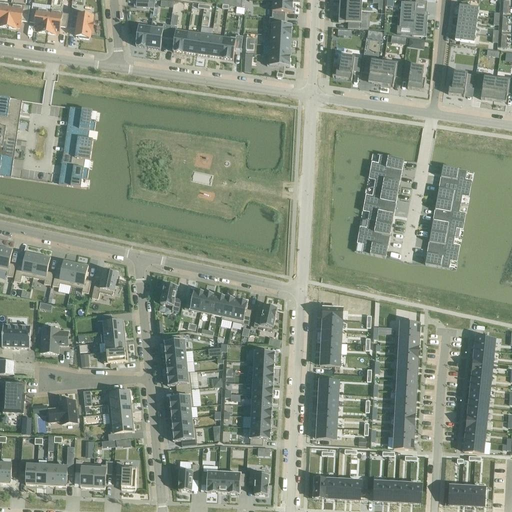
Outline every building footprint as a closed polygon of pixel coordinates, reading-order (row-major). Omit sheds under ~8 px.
[(136,1),(136,9),(155,10),(155,2),(136,1)] [(0,3),(0,27),(8,29),(12,5),(0,3)] [(273,3),(272,20),(285,20),(285,14),(293,15),(293,11),(293,4),(273,3)] [(339,7),(339,13),(362,14),(362,4),(340,3),(340,7),(339,7)] [(401,4),(399,28),(413,29),(412,38),(426,39),(427,24),(425,24),(425,20),(427,21),(428,14),(415,13),(416,5),(401,4)] [(12,5),(8,29),(17,30),(17,29),(20,29),(21,23),(28,23),(30,8),(12,5)] [(32,10),(30,24),(36,25),(35,31),(39,32),(38,33),(47,35),(50,13),(51,7),(38,5),(37,11),(32,10)] [(460,7),(459,16),(477,18),(478,10),(460,7)] [(50,13),(47,35),(55,36),(56,34),(59,35),(60,28),(67,29),(68,16),(50,13)] [(73,13),(71,30),(77,31),(76,37),(79,38),(79,39),(89,41),(89,39),(90,39),(90,34),(92,34),(94,24),(92,24),(93,16),(73,13)] [(339,14),(338,24),(348,25),(348,30),(361,31),(362,15),(339,14)] [(459,16),(458,25),(476,27),(477,18),(459,16)] [(270,20),(269,36),(271,37),(291,38),(291,37),(292,37),(292,30),(292,27),(285,27),(285,20),(272,20),(270,20)] [(139,25),(136,48),(138,48),(146,49),(148,50),(151,27),(139,25)] [(458,25),(457,33),(475,36),(476,27),(458,25)] [(151,27),(148,50),(161,51),(162,40),(168,40),(170,27),(163,26),(163,29),(151,27)] [(170,27),(168,40),(175,41),(173,53),(176,54),(175,54),(183,55),(185,55),(189,33),(188,33),(188,35),(177,33),(177,28),(170,27)] [(189,33),(185,55),(197,57),(200,34),(189,33)] [(457,33),(456,42),(474,45),(475,36),(457,33)] [(200,34),(197,57),(209,58),(212,36),(200,34)] [(212,36),(209,58),(221,60),(224,38),(212,36)] [(265,36),(265,46),(271,47),(291,48),(291,38),(271,37),(269,36),(265,36)] [(224,38),(221,60),(223,61),(231,62),(233,62),(235,50),(241,51),(243,38),(236,37),(236,40),(224,38)] [(264,46),(263,57),(268,57),(270,57),(290,58),(291,48),(271,47),(265,46),(264,46)] [(268,57),(267,67),(270,68),(290,69),(290,66),(291,58),(290,58),(270,57),(268,57)] [(337,68),(336,79),(351,81),(351,82),(352,82),(353,73),(359,73),(361,60),(342,57),(340,69),(337,68)] [(366,59),(363,74),(367,75),(369,75),(368,84),(381,86),(384,62),(366,59)] [(384,62),(381,86),(392,88),(393,88),(395,79),(398,79),(401,80),(403,64),(384,62)] [(405,67),(403,80),(409,81),(407,90),(408,90),(424,92),(425,81),(423,81),(424,69),(405,67)] [(450,85),(448,96),(464,98),(464,99),(466,89),(472,90),(474,77),(454,74),(453,85),(450,85)] [(478,75),(476,91),(479,91),(482,92),(481,101),(482,101),(493,103),(497,78),(493,77),(478,75)] [(511,80),(497,78),(493,103),(496,103),(502,104),(503,102),(506,102),(507,95),(511,96),(511,80)] [(0,118),(20,122),(22,103),(22,102),(1,99),(0,100),(0,102),(0,118)] [(91,121),(92,113),(92,112),(70,109),(70,110),(68,129),(94,133),(96,122),(91,121)] [(0,138),(17,141),(20,122),(0,118),(0,138)] [(88,141),(89,132),(94,133),(68,129),(65,148),(92,152),(93,141),(88,141)] [(0,157),(14,160),(17,141),(0,138),(0,157)] [(84,170),(85,161),(90,162),(92,152),(65,148),(62,167),(89,171),(89,170),(84,170)] [(11,178),(14,160),(0,157),(0,177),(11,179),(11,178)] [(372,164),(371,172),(401,178),(404,161),(380,157),(379,165),(372,164)] [(81,189),(82,180),(87,181),(89,171),(62,167),(59,185),(59,186),(81,189)] [(443,168),(440,185),(470,190),(472,182),(465,181),(467,173),(467,172),(443,168)] [(371,172),(369,180),(376,181),(374,189),(374,190),(398,194),(401,178),(371,172)] [(440,185),(437,201),(461,205),(462,197),(469,198),(470,190),(440,185)] [(366,197),(365,205),(395,210),(398,194),(374,190),(373,198),(368,197),(366,197)] [(437,201),(434,217),(464,223),(466,215),(459,213),(461,206),(461,205),(437,201)] [(365,205),(363,213),(370,214),(368,222),(392,226),(395,210),(365,205)] [(434,217),(431,233),(455,238),(455,237),(456,229),(463,231),(464,223),(434,217)] [(360,229),(359,237),(389,243),(392,226),(368,222),(367,230),(360,229)] [(431,233),(428,250),(458,255),(460,247),(453,246),(455,238),(431,233)] [(359,237),(358,245),(364,246),(362,254),(362,255),(386,259),(389,243),(359,237)] [(13,251),(1,248),(0,251),(0,272),(7,274),(6,278),(13,279),(15,267),(10,265),(13,251)] [(428,250),(425,266),(449,271),(449,270),(450,262),(457,263),(458,255),(428,250)] [(34,280),(39,256),(27,254),(23,268),(18,267),(14,283),(21,284),(22,277),(34,280)] [(51,259),(39,256),(34,280),(45,282),(44,286),(51,287),(53,275),(47,274),(51,259)] [(71,288),(76,265),(64,262),(61,277),(55,275),(53,288),(59,289),(60,285),(71,288)] [(88,267),(76,265),(71,288),(83,290),(82,294),(88,295),(91,283),(85,282),(88,267)] [(113,297),(116,284),(118,276),(118,274),(104,271),(101,285),(95,284),(92,300),(98,301),(100,294),(113,297)] [(161,305),(161,306),(173,308),(172,312),(179,314),(181,301),(175,300),(177,289),(178,289),(165,286),(165,287),(164,287),(162,297),(163,297),(161,305)] [(201,314),(205,294),(195,292),(194,292),(194,293),(193,300),(187,298),(184,311),(201,314)] [(212,317),(216,297),(215,297),(206,295),(205,294),(201,314),(212,317)] [(222,321),(226,299),(217,297),(216,297),(212,317),(222,319),(221,321),(222,321)] [(232,324),(237,301),(236,301),(227,299),(226,299),(222,321),(232,324)] [(238,301),(237,301),(232,324),(249,327),(252,312),(246,311),(248,304),(247,304),(238,302),(238,301)] [(45,314),(55,315),(56,305),(46,304),(45,314)] [(278,310),(265,307),(265,308),(263,317),(256,316),(254,328),(273,332),(273,330),(273,329),(275,321),(277,312),(277,311),(278,310)] [(324,310),(323,322),(342,323),(343,311),(324,310)] [(101,335),(125,333),(124,322),(104,324),(105,335),(101,335)] [(323,322),(322,333),(342,334),(342,323),(323,322)] [(190,331),(198,334),(201,326),(193,324),(190,331)] [(400,325),(400,337),(419,338),(420,326),(400,325)] [(31,328),(3,326),(2,349),(30,350),(31,328)] [(43,330),(42,355),(59,356),(59,347),(68,348),(69,334),(60,333),(60,331),(43,330)] [(126,343),(125,333),(101,335),(102,345),(126,343)] [(322,333),(322,344),(341,345),(342,334),(322,333)] [(184,336),(171,338),(172,343),(165,344),(164,344),(164,345),(165,345),(165,355),(186,353),(184,336)] [(400,337),(399,348),(418,349),(419,338),(400,337)] [(271,345),(283,350),(286,342),(274,338),(271,345)] [(476,340),(475,351),(494,353),(495,342),(476,340)] [(127,352),(126,343),(102,345),(106,345),(106,350),(107,354),(103,354),(103,355),(127,352)] [(322,344),(321,356),(340,357),(341,345),(322,344)] [(84,353),(92,352),(90,345),(83,347),(84,353)] [(255,348),(254,365),(274,366),(275,355),(268,354),(268,348),(255,348)] [(399,348),(399,359),(418,360),(419,349),(418,349),(399,348)] [(475,351),(474,363),(493,365),(494,353),(475,351)] [(128,363),(127,352),(103,355),(104,365),(128,363)] [(187,364),(186,353),(165,355),(165,356),(166,356),(166,365),(166,366),(187,364)] [(88,356),(80,357),(81,369),(89,368),(88,356)] [(321,356),(321,368),(340,369),(340,357),(321,356)] [(399,359),(398,371),(417,372),(418,360),(399,359)] [(15,363),(0,361),(0,376),(14,377),(15,363)] [(473,363),(472,374),(492,376),(493,365),(474,363),(473,363)] [(188,374),(187,364),(166,366),(166,367),(167,367),(168,376),(167,376),(167,377),(190,375),(190,374),(188,374)] [(254,365),(254,376),(274,377),(274,366),(254,365)] [(398,371),(397,382),(417,383),(417,372),(398,371)] [(472,374),(471,385),(490,387),(492,376),(472,374)] [(192,392),(190,375),(167,377),(168,377),(169,387),(168,387),(168,388),(169,388),(176,387),(177,393),(192,392)] [(254,376),(253,386),(273,387),(274,377),(254,376)] [(397,382),(397,394),(416,395),(417,383),(397,382)] [(320,383),(319,395),(338,396),(339,384),(320,383)] [(5,384),(3,414),(23,416),(24,404),(25,404),(26,397),(24,397),(25,386),(5,384)] [(471,385),(470,397),(489,399),(490,387),(471,385)] [(253,386),(253,397),(273,398),(273,387),(253,386)] [(193,409),(192,392),(177,393),(177,399),(170,400),(170,399),(170,401),(171,410),(171,411),(193,409)] [(84,394),(85,408),(92,408),(91,393),(84,394)] [(107,395),(108,406),(132,404),(131,393),(107,395)] [(397,394),(396,405),(415,406),(416,395),(397,394)] [(319,395),(319,406),(338,407),(338,396),(319,395)] [(253,397),(252,408),(272,409),(273,398),(253,397)] [(470,397),(469,408),(488,410),(489,399),(470,397)] [(62,423),(62,426),(78,425),(75,403),(60,404),(60,410),(49,411),(50,425),(62,423)] [(133,413),(132,404),(108,406),(109,416),(133,413)] [(396,405),(396,416),(415,417),(415,406),(396,405)] [(319,406),(318,418),(337,419),(338,407),(319,406)] [(252,408),(251,419),(272,420),(272,409),(252,408)] [(469,408),(468,419),(487,421),(488,410),(469,408)] [(193,409),(171,411),(172,421),(192,420),(191,409),(193,409)] [(134,423),(133,413),(109,416),(110,425),(134,423)] [(396,416),(395,428),(414,429),(415,417),(396,416)] [(318,418),(317,429),(337,430),(337,419),(318,418)] [(251,419),(251,430),(271,431),(272,420),(251,419)] [(467,419),(466,431),(486,433),(487,421),(468,419),(467,419)] [(23,420),(22,436),(30,437),(31,421),(23,420)] [(193,430),(192,420),(172,421),(172,422),(173,432),(195,430),(193,430)] [(111,436),(108,436),(109,443),(121,442),(120,435),(135,433),(134,423),(110,425),(111,436)] [(395,428),(394,439),(414,440),(414,429),(395,428)] [(317,429),(317,441),(336,442),(337,430),(317,429)] [(197,447),(195,430),(173,432),(173,433),(174,442),(174,444),(175,444),(174,443),(182,443),(182,448),(197,447)] [(251,430),(250,447),(263,447),(263,441),(270,442),(271,431),(251,430)] [(466,431),(465,442),(484,444),(486,433),(466,431)] [(226,432),(226,442),(234,442),(234,432),(226,432)] [(394,439),(394,451),(413,452),(414,440),(394,439)] [(465,442),(464,454),(483,456),(484,444),(465,442)] [(93,490),(94,466),(83,466),(83,462),(76,462),(75,474),(81,475),(81,490),(93,490)] [(106,467),(94,466),(93,490),(105,491),(106,476),(112,476),(113,464),(106,463),(106,467)] [(192,464),(180,463),(180,473),(179,482),(179,491),(179,492),(179,493),(192,493),(192,482),(199,482),(199,467),(192,467),(192,464)] [(122,477),(121,492),(136,493),(136,481),(137,468),(123,468),(124,464),(117,464),(116,476),(122,477)] [(12,466),(1,465),(0,485),(11,486),(12,466)] [(38,467),(27,466),(26,487),(37,487),(38,467)] [(47,467),(38,467),(37,487),(46,488),(47,467)] [(47,467),(46,488),(56,488),(57,468),(47,467)] [(68,469),(57,468),(56,488),(67,489),(68,469)] [(250,472),(249,487),(255,487),(255,496),(254,497),(268,497),(268,496),(268,486),(268,478),(269,478),(269,477),(268,477),(269,475),(257,474),(257,472),(250,472)] [(202,474),(201,486),(207,487),(207,494),(218,495),(219,475),(202,474)] [(219,475),(218,495),(229,495),(230,475),(219,475)] [(230,475),(229,495),(240,496),(240,488),(246,489),(247,476),(230,475)] [(315,481),(314,500),(325,501),(326,481),(315,481)] [(326,481),(325,501),(337,501),(338,482),(326,481)] [(338,482),(337,501),(348,502),(349,483),(338,482)] [(349,483),(348,502),(360,502),(361,483),(349,483)] [(375,484),(374,503),(386,504),(387,485),(375,484)] [(387,485),(386,504),(397,504),(398,485),(387,485)] [(398,485),(397,504),(409,505),(410,486),(398,485)] [(410,486),(409,505),(421,506),(422,486),(410,486)] [(450,488),(449,507),(461,508),(462,489),(450,488)] [(462,489),(461,508),(472,508),(473,489),(462,489)] [(473,489),(472,508),(484,509),(485,490),(473,489)]
